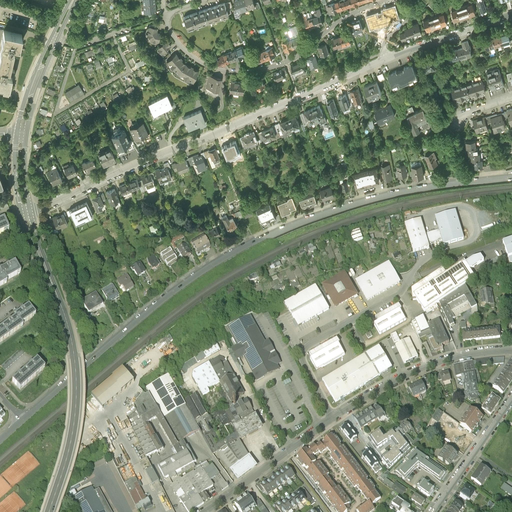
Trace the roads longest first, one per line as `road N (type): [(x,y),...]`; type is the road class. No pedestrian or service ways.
road 1 (residential): [(511,176),(376,197),(264,237),(169,294),(22,421)]
road 2 (residential): [(384,59),(29,211)]
road 3 (unclassified): [(332,418),(302,361),(304,347),(400,292),(421,261),(475,237),(464,207),(409,217)]
road 4 (residential): [(164,12),(193,56),(245,71),(284,61),(383,0)]
road 5 (secondary): [(63,316),(74,414),(49,511)]
road 6 (unclassified): [(332,418),(436,362),(511,351)]
road 7 (unclassified): [(203,511),(332,418)]
road 8 (secondary): [(70,0),(27,89),(17,132)]
road 9 (secondary): [(26,133),(75,0)]
road 10 (residential): [(511,399),(433,511)]
road 11 (residential): [(511,14),(384,59)]
